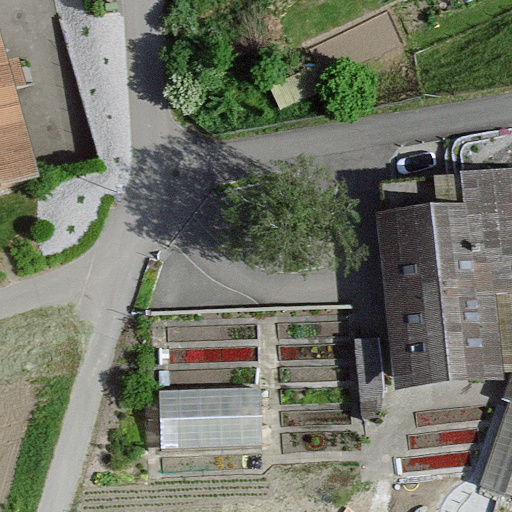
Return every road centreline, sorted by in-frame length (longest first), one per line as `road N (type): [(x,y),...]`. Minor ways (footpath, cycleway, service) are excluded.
road 1 (track): [(511,105),(143,167)]
road 2 (residential): [(145,0),(151,117),(115,270)]
road 3 (residential): [(56,511),(115,270)]
